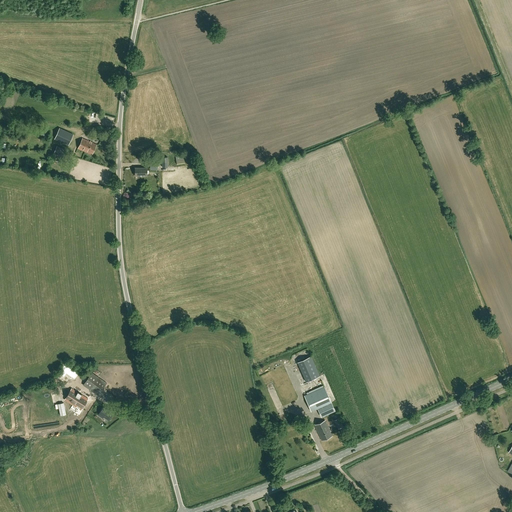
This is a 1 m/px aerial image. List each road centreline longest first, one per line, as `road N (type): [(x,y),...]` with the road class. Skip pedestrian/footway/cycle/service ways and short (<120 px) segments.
road 1 (unclassified): [(182,511),(127,301),(117,206),(140,0)]
road 2 (secondary): [(511,379),(193,511)]
